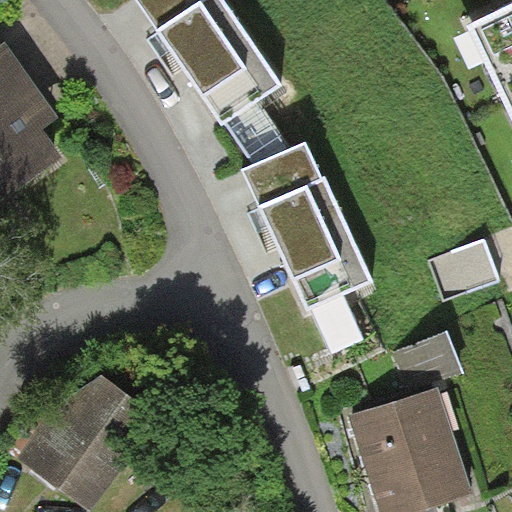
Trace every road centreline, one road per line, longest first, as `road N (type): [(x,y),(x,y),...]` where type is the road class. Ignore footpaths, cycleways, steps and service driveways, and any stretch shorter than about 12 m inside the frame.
road 1 (residential): [(48,0),(175,189),(197,236),(209,326)]
road 2 (residential): [(0,371),(59,317),(132,304),(175,309),(209,326)]
road 3 (residential): [(209,326),(258,368),(289,438),(308,511)]
